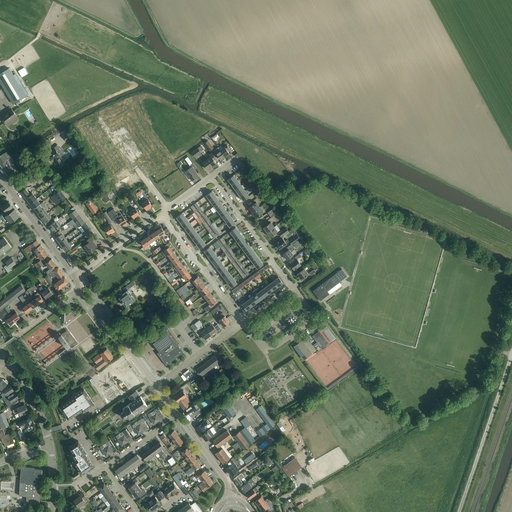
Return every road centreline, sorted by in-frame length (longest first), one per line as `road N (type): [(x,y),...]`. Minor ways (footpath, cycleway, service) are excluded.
road 1 (track): [(360,178),(511,252)]
road 2 (residential): [(291,285),(211,177)]
road 3 (residential): [(163,213),(242,321)]
road 4 (tertiary): [(0,175),(75,276)]
road 5 (tertiary): [(78,289),(155,386)]
road 6 (residential): [(291,285),(308,319),(276,345),(262,344),(242,321)]
